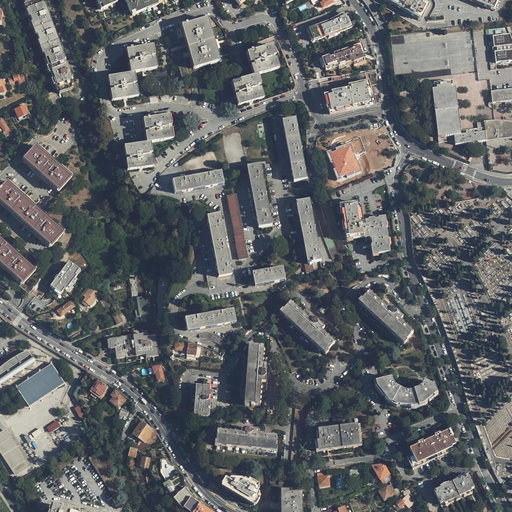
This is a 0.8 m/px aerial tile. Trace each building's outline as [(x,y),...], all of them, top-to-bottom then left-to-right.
[(47,16),(48,15),(47,12),(46,12),(41,0),(20,0),(22,4),(24,9),(26,8),(28,13),(26,14),(27,17),(29,23),(31,27),(33,26),(34,31),(33,32),(34,36),(36,41),(37,45),(39,44),(41,50),(39,51),(40,53),(42,59),(44,64),(46,63),(48,69),(47,70),(48,73),(50,79),(53,86),(55,92),(56,91),(57,92),(70,88),(69,86),(71,85),(69,81),(67,75),(69,74),(68,70),(66,71),(64,65),(63,61),(62,59),(60,54),(61,54),(60,49),(59,49),(56,42),(53,35),(55,34),(54,31),(52,31),(50,25),(47,16)] [(126,0),(129,4),(126,5),(129,12),(133,11),(134,14),(146,10),(145,8),(156,3),(155,1),(154,0),(126,0)] [(332,3),(330,0),(320,0),(322,2),(319,4),(321,8),(332,3)] [(420,18),(428,4),(419,0),(387,0),(394,3),(416,15),(416,16),(420,18)] [(471,0),(494,10),(498,0),(471,0)] [(315,41),(335,33),(335,34),(349,28),(345,18),(344,18),(342,13),(336,15),(336,16),(306,29),(311,41),(315,40),(315,41)] [(215,55),(205,18),(182,25),(188,45),(191,57),(194,68),(217,62),(215,55)] [(190,78),(175,27),(168,30),(183,80),(190,78)] [(511,61),(511,34),(495,36),(494,28),(489,29),(493,64),(511,61)] [(360,54),(363,53),(360,44),(356,45),(357,46),(347,49),(347,48),(337,52),(332,53),(332,54),(327,56),(326,55),(325,56),(319,58),(322,67),(323,70),(325,69),(335,66),(350,61),(350,64),(362,60),(361,58),(360,54)] [(127,50),(132,73),(154,69),(150,45),(127,50)] [(248,52),(254,76),(259,74),(276,69),(270,46),(248,52)] [(25,84),(21,73),(13,76),(13,77),(8,79),(9,83),(18,81),(19,86),(25,84)] [(133,81),(132,73),(109,78),(113,101),(136,97),(133,81)] [(261,99),(254,76),(232,82),(239,105),(257,100),(261,99)] [(372,105),(367,84),(366,80),(354,82),(355,85),(348,87),(348,91),(325,96),(327,103),(330,114),(352,109),(372,105)] [(438,143),(445,142),(444,138),(453,136),(454,141),(454,145),(511,138),(511,125),(477,129),(477,132),(460,134),(460,132),(455,87),(452,87),(452,82),(433,85),(434,89),(431,89),(438,143)] [(511,90),(491,93),(492,104),(511,102),(511,90)] [(26,111),(28,111),(25,105),(15,109),(19,117),(27,114),(26,111)] [(144,120),(147,143),(170,140),(167,116),(144,120)] [(7,122),(3,117),(2,118),(1,118),(0,118),(0,123),(5,131),(4,132),(6,136),(10,133),(8,131),(10,129),(6,123),(7,122)] [(308,177),(298,129),(296,119),(283,122),(281,117),(276,119),(287,174),(293,173),(295,183),(308,180),(308,177)] [(363,172),(352,142),(327,151),(338,181),(363,172)] [(150,160),(147,143),(125,147),(128,171),(151,168),(150,160)] [(70,177),(35,146),(22,161),(57,191),(70,177)] [(482,155),(481,146),(469,148),(470,155),(474,156),(482,155)] [(361,151),(368,167),(375,164),(371,154),(367,155),(365,149),(361,151)] [(269,208),(264,180),(262,165),(250,167),(247,167),(258,229),(272,226),(272,223),(269,208)] [(223,186),(223,182),(220,172),(210,173),(171,181),(174,192),(174,195),(223,186)] [(54,226),(6,184),(1,189),(0,187),(0,203),(48,248),(52,243),(61,233),(54,226)] [(507,199),(509,197),(506,194),(499,189),(498,191),(502,193),(504,195),(503,196),(507,199)] [(242,236),(235,196),(228,197),(238,255),(238,259),(239,260),(246,259),(242,236)] [(323,262),(317,226),(311,200),(298,203),(309,264),(305,265),(306,274),(315,272),(314,264),(323,262)] [(362,222),(359,203),(342,206),(345,231),(347,230),(348,239),(371,236),(372,246),(372,250),(373,250),(374,255),(389,253),(385,219),(362,222)] [(229,261),(220,214),(206,217),(212,249),(213,255),(218,278),(231,275),(229,261)] [(330,233),(325,219),(319,221),(325,240),(334,260),(340,257),(339,253),(330,233)] [(33,271),(0,241),(0,267),(20,285),(19,286),(28,294),(31,290),(23,282),(33,271)] [(215,281),(209,250),(201,252),(204,268),(207,282),(215,281)] [(69,292),(77,280),(75,279),(81,270),(68,261),(49,287),(61,296),(66,289),(69,292)] [(286,281),(283,267),(274,269),(253,272),(256,286),(286,281)] [(83,294),(88,300),(89,301),(95,296),(94,295),(100,290),(94,282),(81,292),(83,294)] [(368,293),(360,303),(404,343),(413,333),(400,321),(403,317),(389,305),(386,309),(368,293)] [(44,304),(39,297),(37,298),(30,303),(31,305),(36,312),(46,305),(45,304),(44,304)] [(137,301),(137,317),(144,317),(144,320),(149,320),(149,299),(142,299),(142,301),(137,301)] [(70,309),(74,306),(70,301),(61,308),(57,311),(61,316),(70,309)] [(325,328),(312,316),(309,319),(290,303),(281,314),(326,353),(335,343),(322,331),(325,328)] [(404,343),(360,303),(351,313),(395,353),(404,343)] [(235,323),(234,318),(233,309),(185,318),(187,331),(235,323)] [(117,324),(118,324),(113,314),(108,316),(113,326),(117,324)] [(47,324),(50,318),(45,315),(42,321),(47,324)] [(157,355),(156,330),(134,331),(135,339),(125,340),(125,339),(110,339),(111,350),(116,350),(117,357),(138,356),(139,356),(157,355)] [(227,341),(217,336),(208,333),(199,334),(199,338),(203,339),(206,340),(210,341),(214,343),(219,345),(223,347),(224,347),(227,341)] [(299,371),(285,337),(279,340),(293,374),(299,371)] [(195,354),(196,346),(191,345),(175,343),(174,350),(195,354)] [(266,383),(268,365),(263,365),(265,347),(251,346),(245,405),(260,407),(262,383),(266,383)] [(0,384),(34,362),(27,352),(14,358),(2,367),(0,368),(0,384)] [(167,382),(168,386),(172,385),(171,381),(169,375),(165,363),(161,364),(161,365),(155,366),(152,367),(153,373),(155,373),(157,382),(163,381),(161,367),(163,367),(164,371),(163,371),(165,376),(167,382)] [(29,407),(64,384),(51,364),(16,387),(29,407)] [(136,379),(140,373),(134,369),(130,375),(136,379)] [(378,371),(381,378),(382,381),(387,379),(384,369),(378,371)] [(390,379),(387,379),(382,381),(377,383),(378,388),(389,402),(397,406),(414,408),(424,406),(436,394),(433,385),(430,385),(423,382),(421,387),(420,387),(418,389),(418,390),(409,392),(408,391),(404,392),(403,392),(395,387),(395,386),(392,383),(391,383),(390,379)] [(108,388),(98,380),(91,390),(102,398),(106,393),(105,392),(108,388)] [(206,417),(209,385),(195,384),(192,415),(206,417)] [(118,408),(126,401),(116,391),(112,396),(114,398),(111,402),(118,408)] [(296,467),(305,408),(299,407),(289,467),(295,467),(296,467)] [(147,419),(146,417),(142,422),(154,431),(153,429),(149,423),(147,419)] [(46,427),(50,433),(60,427),(56,420),(46,427)] [(145,443),(154,431),(142,422),(133,434),(142,441),(145,443)] [(361,445),(359,432),(358,426),(316,431),(317,442),(314,442),(315,451),(361,445)] [(275,452),(276,438),(258,436),(259,431),(241,429),(240,434),(217,431),(215,445),(275,452)] [(451,432),(450,430),(442,433),(441,430),(433,434),(435,437),(423,443),(421,440),(414,443),(415,446),(409,449),(412,455),(406,458),(412,470),(453,450),(452,447),(455,445),(451,438),(452,437),(450,432),(451,432)] [(0,435),(0,446),(11,439),(11,438),(6,431),(0,435)] [(156,434),(154,431),(145,443),(142,441),(139,445),(135,443),(131,449),(129,456),(135,458),(137,450),(145,455),(150,446),(152,446),(158,437),(156,434)] [(0,446),(0,451),(12,468),(25,459),(11,439),(0,446)] [(123,491),(98,453),(89,459),(114,497),(123,491)] [(148,469),(149,460),(143,458),(141,467),(148,469)] [(169,458),(161,459),(163,479),(178,478),(177,464),(170,465),(169,458)] [(25,459),(12,468),(16,475),(30,466),(25,459)] [(383,465),(375,467),(372,467),(374,470),(377,475),(380,479),(389,475),(383,465)] [(318,487),(329,486),(328,481),(327,473),(316,474),(318,487)] [(467,476),(464,477),(456,481),(450,484),(440,489),(434,492),(440,505),(443,503),(444,505),(452,500),(455,499),(460,497),(462,495),(471,491),(470,490),(473,488),(467,476)] [(258,487),(259,485),(250,480),(249,481),(249,482),(246,480),(245,481),(242,479),(232,479),(230,482),(226,479),(222,486),(256,506),(260,499),(258,497),(260,494),(257,492),(260,489),(258,487)] [(164,484),(167,489),(172,486),(170,481),(164,484)] [(399,492),(392,481),(389,482),(391,485),(378,492),(384,501),(394,494),(399,492)] [(211,511),(195,501),(196,500),(187,487),(183,490),(179,492),(177,495),(175,497),(179,502),(182,501),(186,500),(188,500),(190,501),(193,504),(188,510),(189,511),(211,511)] [(304,511),(304,492),(293,492),(294,489),(282,490),(282,511),(304,511)] [(149,498),(158,493),(156,490),(144,497),(146,500),(149,498)] [(162,507),(165,505),(158,493),(149,498),(154,508),(162,503),(163,504),(161,505),(162,507)]
